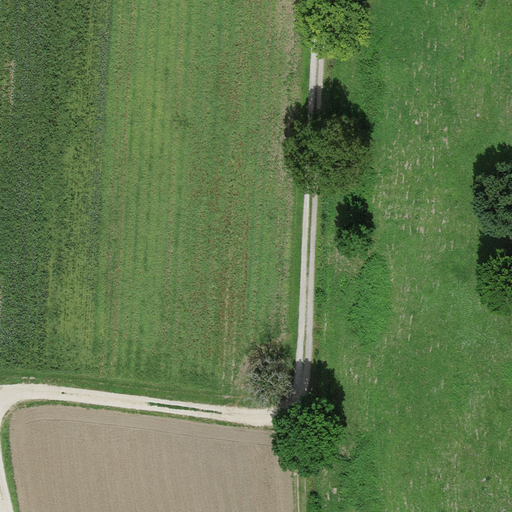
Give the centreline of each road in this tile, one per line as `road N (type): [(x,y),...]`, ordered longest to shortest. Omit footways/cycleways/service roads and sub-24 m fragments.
road 1 (track): [(322,0),(300,413)]
road 2 (track): [(300,413),(0,394)]
